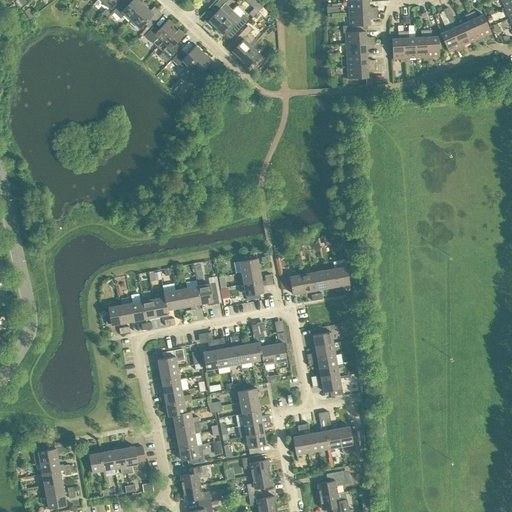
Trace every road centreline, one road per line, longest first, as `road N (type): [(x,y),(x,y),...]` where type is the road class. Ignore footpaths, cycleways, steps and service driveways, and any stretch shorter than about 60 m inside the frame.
road 1 (residential): [(283,311),(139,342),(166,481),(161,498)]
road 2 (residential): [(0,383),(30,324),(0,178)]
road 3 (residential): [(308,406),(277,414),(294,511)]
